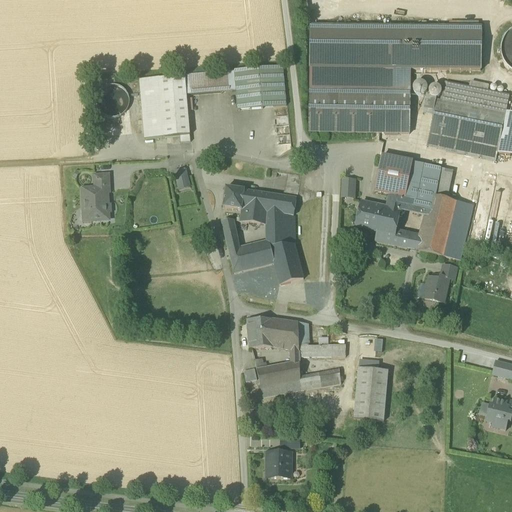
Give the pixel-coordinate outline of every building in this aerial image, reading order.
[(411,71),(480,72),(481,29),(478,29),(461,29),(311,27),(310,70),(411,71)] [(511,28),(508,31),(503,39),(500,48),(502,58),(507,66),(511,69),(511,28)] [(235,73),(238,113),(286,109),(283,69),(235,73)] [(410,94),(411,71),(310,70),(310,92),(410,93),(410,94)] [(186,97),(236,93),(234,73),(185,77),(186,97)] [(164,139),(180,138),(190,137),(186,97),(185,77),(159,79),(164,139)] [(144,141),(164,139),(159,79),(139,81),(144,141)] [(468,88),(487,92),(489,85),(470,81),(468,88)] [(422,83),(417,83),(413,87),(413,93),(417,97),(423,96),(427,92),(427,87),(422,83)] [(445,83),(444,88),(508,102),(509,97),(487,92),(468,88),(445,83)] [(115,119),(121,118),(126,114),(130,108),(131,101),(129,95),(125,89),(119,86),(112,85),(106,87),(100,91),(97,97),(96,104),(98,110),(102,115),(108,119),(115,119)] [(440,97),(441,93),(439,89),(435,87),(431,88),(429,91),(429,96),(432,99),(436,99),(440,97)] [(429,137),(498,151),(505,119),(506,114),(508,102),(444,88),(441,103),(436,101),(433,117),(429,137)] [(309,134),(409,136),(410,94),(410,93),(310,92),(309,134)] [(432,99),(429,96),(427,97),(423,116),(433,117),(436,101),(436,99),(432,99)] [(511,146),(511,120),(505,119),(498,151),(497,155),(510,158),(511,146)] [(498,151),(429,137),(426,148),(495,163),(497,155),(498,151)] [(375,194),(404,200),(412,164),(382,158),(375,194)] [(423,167),(412,164),(404,200),(404,202),(407,202),(415,204),(419,184),(423,167)] [(423,167),(419,184),(437,188),(435,199),(447,202),(453,173),(423,167)] [(190,188),(186,169),(173,172),(178,191),(190,188)] [(94,190),(94,191),(107,190),(110,190),(109,176),(93,177),(94,190)] [(301,178),(287,176),(284,195),(298,197),(301,178)] [(355,183),(343,182),(342,200),(354,201),(355,183)] [(431,198),(435,199),(437,188),(419,184),(415,204),(413,214),(413,215),(426,218),(431,198)] [(239,223),(247,224),(251,193),(237,191),(238,188),(235,188),(235,191),(226,189),(223,209),(241,212),(239,223)] [(91,213),(92,223),(109,222),(107,190),(94,191),(94,190),(82,190),(83,212),(90,212),(90,213),(91,213)] [(247,224),(265,227),(266,227),(268,213),(293,218),(296,200),(251,193),(247,224)] [(407,251),(409,241),(395,237),(396,232),(401,211),(405,212),(407,202),(404,202),(390,198),(387,210),(381,208),(375,234),(377,234),(375,244),(407,251)] [(456,204),(447,202),(435,199),(431,198),(426,218),(422,237),(420,243),(418,253),(418,254),(442,259),(456,204)] [(415,204),(407,202),(405,212),(413,214),(415,204)] [(355,229),(375,234),(381,208),(361,204),(355,229)] [(473,208),(456,204),(442,259),(460,263),(473,208)] [(84,223),(92,223),(91,213),(90,213),(90,212),(83,212),(84,223)] [(265,227),(269,242),(274,266),(279,287),(303,280),(294,247),(294,218),(293,218),(268,213),(266,227),(265,227)] [(221,223),(223,232),(235,231),(234,223),(221,223)] [(235,231),(223,232),(225,240),(237,239),(235,231)] [(422,237),(396,232),(395,237),(409,241),(420,243),(422,237)] [(234,275),(274,266),(269,242),(239,250),(237,239),(225,240),(234,275)] [(407,251),(418,253),(420,243),(409,241),(407,251)] [(448,281),(454,283),(457,271),(443,268),(440,279),(448,281)] [(424,301),(443,305),(448,281),(440,279),(433,277),(432,280),(429,279),(427,287),(424,301)] [(417,299),(424,301),(427,287),(420,286),(417,299)] [(246,321),(249,350),(271,349),(269,331),(274,331),(273,321),(246,321)] [(290,352),(290,360),(299,359),(331,358),(331,359),(345,358),(345,347),(328,347),(327,347),(319,347),(309,347),(308,326),(298,324),(273,321),(274,331),(269,331),(271,349),(290,352)] [(327,347),(328,347),(328,339),(318,339),(319,347),(327,347)] [(382,341),(374,341),(374,354),(382,354),(382,341)] [(299,366),(299,359),(290,360),(290,365),(285,366),(285,368),(299,366)] [(254,362),(256,371),(267,369),(265,364),(262,364),(261,360),(254,362)] [(359,361),(358,370),(378,372),(379,363),(359,361)] [(492,377),(511,382),(511,377),(511,366),(495,362),(492,377)] [(256,371),(263,399),(341,386),(339,372),(319,375),(300,378),(299,366),(285,368),(285,366),(267,369),(256,371)] [(243,373),(246,384),(256,381),(254,370),(243,373)] [(354,420),(383,423),(388,373),(378,372),(358,370),(354,420)] [(491,427),(506,431),(508,422),(511,422),(511,417),(511,416),(511,402),(510,402),(508,408),(506,407),(507,403),(494,400),(492,406),(490,405),(487,415),(494,417),(492,425),(491,427)] [(487,415),(490,405),(482,403),(479,413),(487,415)] [(485,423),(492,425),(494,417),(487,415),(485,423)] [(281,450),(299,450),(299,441),(281,441),(281,450)] [(271,479),(290,480),(290,455),(266,455),(266,470),(271,470),(271,479)]
